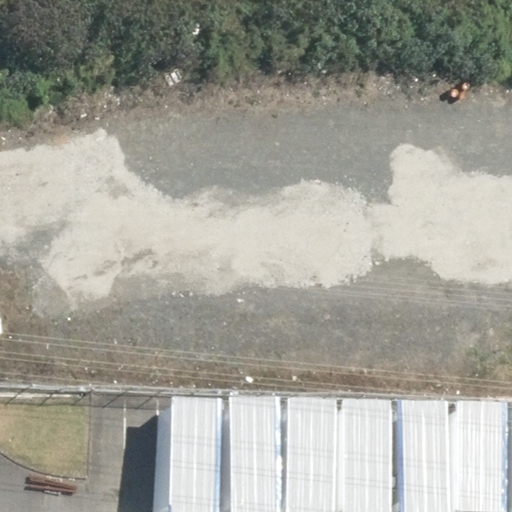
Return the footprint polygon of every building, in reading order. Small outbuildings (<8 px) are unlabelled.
[(299,402),(297,451),(452,458),(454,408),(299,402)] [(152,403),(149,449),(264,454),(266,409),(152,403)] [(511,406),(490,405),(488,462),(511,463),(511,406)] [(260,511),(263,463),(147,457),(144,507),(243,511),(260,511)] [(451,511),(454,467),(300,458),(297,509),(343,511),(451,511)] [(511,511),(511,470),(487,469),(485,511),(511,511)]
